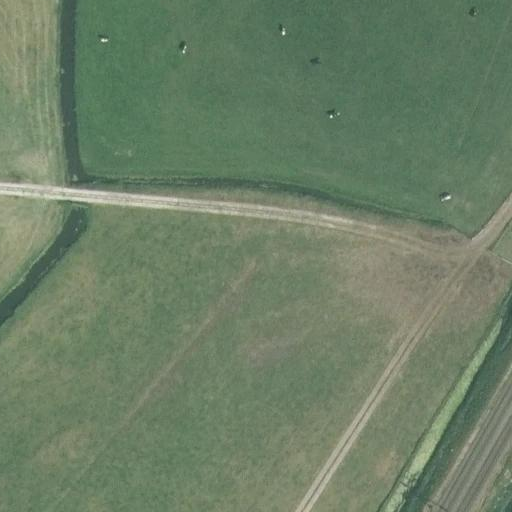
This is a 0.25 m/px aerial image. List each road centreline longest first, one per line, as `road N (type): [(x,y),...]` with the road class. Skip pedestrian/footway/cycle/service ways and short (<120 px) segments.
road 1 (track): [(0,190),(272,213),(467,260)]
road 2 (track): [(511,206),(447,284),(301,511)]
